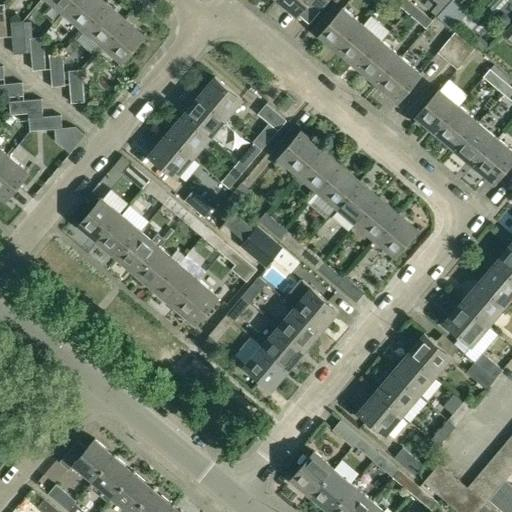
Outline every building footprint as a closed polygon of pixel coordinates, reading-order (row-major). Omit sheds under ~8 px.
[(74,0),(47,0),(63,13),(74,0)] [(106,2),(103,0),(74,0),(63,13),(83,30),(106,2)] [(277,0),(296,16),(299,13),(309,22),(317,13),(327,0),(277,0)] [(392,0),(407,12),(413,4),(408,0),(392,0)] [(437,15),(450,0),(434,0),(438,3),(435,6),(428,0),(426,0),(424,4),(437,15)] [(126,18),(106,2),(83,30),(102,46),(126,18)] [(432,20),(413,4),(407,12),(426,28),(432,20)] [(338,51),(361,23),(343,8),(319,35),(338,51)] [(145,35),(126,18),(102,46),(121,62),(145,35)] [(23,21),(10,22),(13,54),(26,53),(23,21)] [(381,40),(361,23),(338,51),(358,68),(381,40)] [(438,52),(447,60),(464,41),(455,32),(438,52)] [(42,38),(30,39),(32,70),(45,69),(42,38)] [(381,40),(358,68),(378,84),(401,57),(381,40)] [(464,41),(447,60),(456,69),(473,49),(464,41)] [(62,54),(49,55),(52,87),(64,86),(62,54)] [(421,73),(401,57),(378,84),(397,101),(421,73)] [(502,93),(508,85),(489,69),(483,76),(502,93)] [(81,70),(68,71),(71,103),(84,102),(81,70)] [(214,77),(198,96),(225,120),(242,100),(214,77)] [(22,83),(0,84),(0,97),(23,96),(22,83)] [(511,88),(508,85),(502,93),(511,101),(511,88)] [(435,133),(458,106),(439,89),(416,117),(435,133)] [(209,139),(225,120),(198,96),(182,115),(209,139)] [(41,100),(9,102),(10,114),(42,112),(41,100)] [(286,121),(266,104),(258,113),(278,130),(286,121)] [(435,133),(455,150),(478,122),(458,106),(435,133)] [(182,115),(166,134),(193,158),(209,139),(182,115)] [(60,116),(28,118),(29,131),(62,128),(60,116)] [(474,166),(497,139),(478,122),(455,150),(474,166)] [(278,158),(298,174),(321,147),(301,130),(278,158)] [(193,158),(166,134),(148,155),(176,178),(193,158)] [(511,161),(511,151),(497,139),(474,166),(494,183),(511,161)] [(238,163),(245,169),(262,150),(254,143),(238,163)] [(0,165),(9,155),(0,147),(0,165)] [(298,174),(316,190),(340,163),(321,147),(298,174)] [(29,172),(9,155),(0,165),(0,194),(5,199),(29,172)] [(131,163),(122,173),(142,190),(144,187),(150,180),(131,163)] [(245,169),(238,163),(221,182),(229,188),(245,169)] [(340,163),(316,190),(336,207),(359,179),(340,163)] [(336,207),(355,223),(378,196),(359,179),(336,207)] [(150,180),(144,187),(163,204),(170,196),(150,180)] [(241,183),(224,203),(234,211),(251,191),(241,183)] [(193,191),(185,200),(204,217),(213,207),(193,191)] [(170,196),(163,204),(183,220),(189,212),(170,196)] [(378,196),(355,223),(374,239),(397,212),(378,196)] [(102,198),(79,225),(98,241),(121,214),(102,198)] [(189,212),(183,220),(202,236),(208,229),(189,212)] [(417,229),(397,212),(374,239),(394,256),(417,229)] [(278,237),(284,229),(264,213),(258,220),(278,237)] [(121,214),(98,241),(117,258),(141,230),(121,214)] [(240,246),(266,267),(283,246),(258,225),(240,246)] [(208,229),(202,236),(221,252),(227,245),(208,229)] [(304,246),(284,229),(278,237),(297,253),(304,246)] [(141,230),(117,258),(137,274),(160,247),(160,246),(166,239),(158,232),(152,239),(141,230)] [(511,244),(495,263),(511,278),(511,244)] [(227,245),(221,252),(235,264),(231,268),(247,281),(256,269),(247,261),(227,245)] [(323,262),(304,246),(297,253),(316,269),(323,262)] [(160,247),(137,274),(156,290),(179,262),(185,255),(177,249),(171,256),(160,247)] [(179,262),(156,290),(176,307),(199,279),(179,262)] [(323,262),(316,269),(336,285),(344,275),(342,277),(323,262)] [(511,278),(495,263),(478,283),(506,306),(511,298),(511,278)] [(344,275),(336,285),(355,302),(363,292),(344,275)] [(258,277),(242,296),(249,303),(266,283),(258,277)] [(199,279),(176,307),(195,323),(218,296),(199,279)] [(301,280),(285,300),(294,307),(321,330),(338,311),(310,288),(301,280)] [(478,283),(462,302),(489,325),(506,306),(478,283)] [(233,322),(249,303),(242,296),(225,316),(233,322)] [(489,325),(462,302),(445,322),(473,345),(489,325)] [(294,307),(277,326),(305,349),(321,330),(294,307)] [(216,342),(233,322),(225,316),(209,336),(216,342)] [(277,326),(261,346),(288,369),(305,349),(277,326)] [(408,353),(436,376),(452,357),(424,334),(408,353)] [(261,346),(244,366),(272,389),(288,369),(261,346)] [(436,376),(408,353),(391,373),(419,396),(436,376)] [(483,353),(475,363),(495,380),(503,370),(483,353)] [(495,380),(475,363),(466,373),(487,390),(495,380)] [(419,396),(391,373),(374,393),(402,416),(419,396)] [(402,416),(374,393),(359,412),(386,435),(402,416)] [(448,420),(456,427),(472,408),(464,401),(448,420)] [(354,444),(360,437),(341,420),(333,430),(352,447),(354,444)] [(456,427),(448,420),(431,440),(439,446),(456,427)] [(373,460),(380,453),(360,437),(354,444),(373,460)] [(77,441),(59,462),(69,470),(73,465),(92,481),(114,455),(94,439),(86,448),(77,441)] [(511,462),(511,446),(506,442),(499,451),(511,462)] [(403,448),(395,458),(415,475),(423,465),(403,448)] [(311,496),(334,468),(314,451),(291,479),(311,496)] [(509,476),(511,472),(511,462),(499,451),(491,460),(509,476)] [(380,453),(373,460),(393,477),(399,469),(380,453)] [(114,455),(92,481),(103,491),(100,494),(109,501),(111,498),(133,471),(114,455)] [(505,481),(509,476),(491,460),(483,469),(502,485),(505,481)] [(424,483),(433,490),(449,472),(439,464),(424,483)] [(334,468),(311,496),(330,511),(353,484),(334,468)] [(399,469),(393,477),(412,493),(419,486),(399,469)] [(494,494),(497,490),(502,485),(483,469),(475,479),(494,494)] [(133,471),(111,498),(128,511),(133,511),(153,489),(133,471)] [(433,490),(442,498),(458,480),(449,472),(433,490)] [(475,479),(468,488),(469,511),(478,511),(489,500),(494,494),(475,479)] [(442,498),(458,511),(469,511),(468,488),(458,480),(442,498)] [(497,490),(511,502),(511,486),(505,481),(502,485),(497,490)] [(361,511),(372,499),(353,484),(330,511),(361,511)] [(68,511),(74,503),(76,501),(56,485),(48,494),(68,511)] [(419,486),(412,493),(432,510),(438,502),(419,486)] [(153,489),(133,511),(167,511),(173,505),(153,489)] [(511,511),(511,502),(497,490),(494,494),(489,500),(503,511),(511,511)] [(37,507),(42,511),(59,511),(44,499),(37,507)] [(386,511),(372,499),(361,511),(386,511)] [(84,511),(74,503),(68,511),(84,511)]
